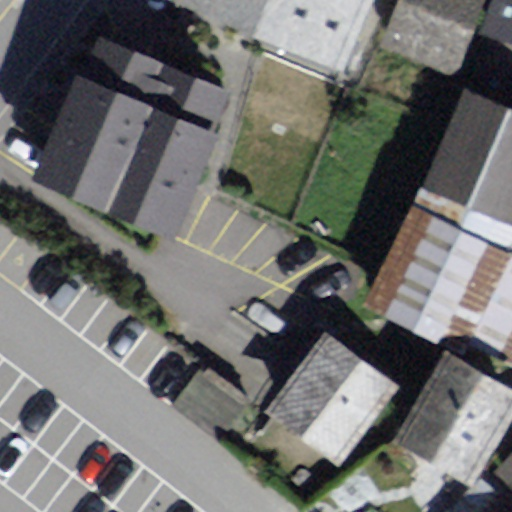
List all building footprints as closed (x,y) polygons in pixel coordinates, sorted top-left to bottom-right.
[(393,0),(316,0),(309,16),(377,42),(393,0)] [(493,0),(412,0),(394,49),(464,78),(493,0)] [(511,0),(507,0),(497,36),(511,40),(511,0)] [(91,60),(16,154),(96,209),(113,175),(220,202),(248,91),(134,63),(130,73),(91,60)] [(511,107),(478,93),(438,187),(511,217),(511,107)] [(511,354),(511,248),(417,201),(373,293),(511,354)] [(335,338),(278,419),(348,476),(408,390),(335,338)] [(511,380),(459,351),(412,439),(484,487),(511,442),(511,380)] [(250,399),(202,363),(171,404),(219,440),(250,399)]
